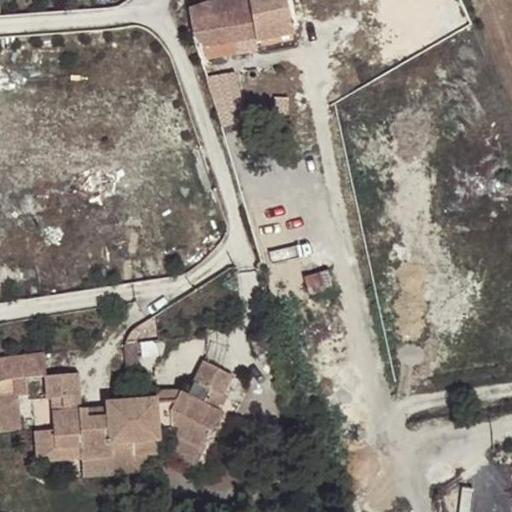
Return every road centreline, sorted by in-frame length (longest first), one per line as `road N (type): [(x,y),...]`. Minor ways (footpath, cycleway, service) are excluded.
road 1 (residential): [(192,283),(238,240),(160,11),(0,24)]
road 2 (unclassified): [(420,511),(398,410),(511,391)]
